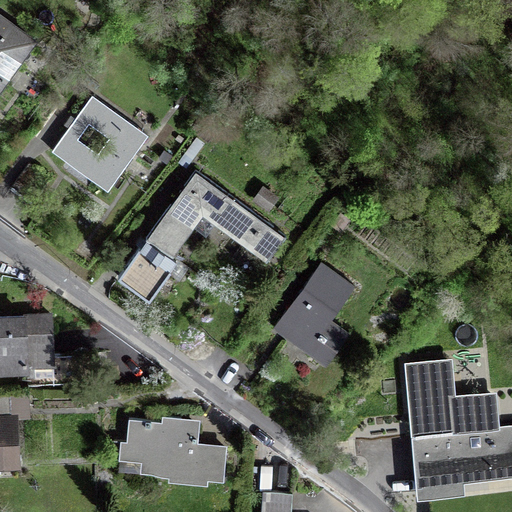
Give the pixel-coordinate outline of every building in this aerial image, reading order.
[(0,88),(40,38),(0,7),(0,88)] [(33,96),(37,92),(36,86),(32,83),(26,83),(23,87),(23,93),(27,97),(33,96)] [(149,134),(92,92),(75,116),(71,112),(64,122),(68,125),(51,148),(108,189),(149,134)] [(210,141),(215,134),(205,126),(199,133),(210,141)] [(178,161),(187,167),(205,141),(197,135),(178,161)] [(158,156),(167,162),(173,154),(165,148),(158,156)] [(51,175),(29,160),(10,188),(32,203),(51,175)] [(147,236),(172,255),(203,214),(267,261),(286,234),(196,168),(146,236),(147,236)] [(279,195),(263,183),(252,197),(269,209),(279,195)] [(178,259),(172,255),(147,236),(140,245),(139,245),(117,275),(125,280),(122,284),(133,292),(136,288),(149,298),(178,259)] [(331,317),(356,283),(321,259),(273,326),(287,336),(285,340),(306,355),(308,352),(327,365),(351,331),(331,317)] [(93,379),(92,350),(56,352),(54,309),(0,311),(0,370),(26,369),(27,382),(93,379)] [(261,336),(248,327),(229,353),(242,362),(261,336)] [(497,388),(456,392),(453,355),(404,359),(416,495),(466,491),(465,479),(511,475),(511,422),(500,423),(497,388)] [(29,388),(0,389),(0,463),(22,462),(19,416),(31,416),(29,388)] [(119,469),(168,473),(168,477),(209,481),(209,476),(224,478),(227,442),(198,440),(200,416),(162,413),(161,419),(129,416),(127,438),(120,438),(118,458),(120,458),(119,469)] [(291,511),(293,490),(289,490),(291,466),(277,465),(276,489),(262,488),(260,511),(291,511)]
